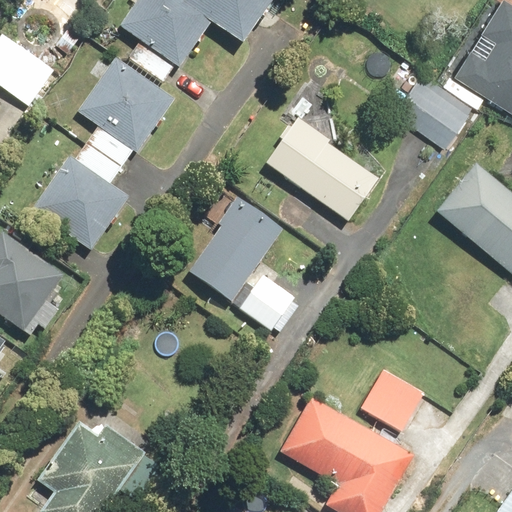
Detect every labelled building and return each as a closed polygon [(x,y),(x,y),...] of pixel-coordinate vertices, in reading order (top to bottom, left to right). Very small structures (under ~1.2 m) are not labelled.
[(135,0),(120,22),(143,39),(125,63),(117,57),(78,110),(100,126),(76,158),(72,155),(32,210),(92,253),(132,199),(110,183),(134,150),(139,154),(177,101),(158,87),(176,63),(181,67),(214,22),(248,44),(277,0),(135,0)] [(511,0),(479,0),(442,68),(511,106),(511,0)] [(56,74),(2,35),(0,38),(0,87),(31,109),(56,74)] [(431,78),(403,120),(446,148),(474,107),(431,78)] [(300,119),(268,162),(350,221),(382,178),(300,119)] [(511,189),(480,163),(439,211),(511,273),(511,189)] [(234,302),(283,229),(237,198),(188,271),(234,302)] [(0,228),(0,313),(21,324),(56,259),(0,228)] [(296,300),(262,276),(238,308),(272,333),(296,300)] [(0,347),(0,368),(10,354),(0,347)] [(381,511),(414,454),(313,398),(282,453),(339,485),(325,508),(332,511),(381,511)] [(153,511),(178,474),(106,426),(101,433),(79,418),(38,479),(56,491),(43,511),(44,511),(105,511),(121,490),(153,511)] [(511,511),(511,488),(495,511),(511,511)]
